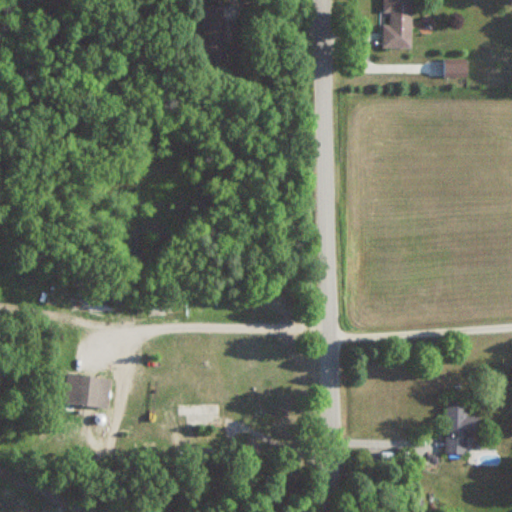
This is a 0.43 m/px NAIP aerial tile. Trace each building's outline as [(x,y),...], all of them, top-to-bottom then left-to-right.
[(410,48),(410,0),(380,0),(380,13),(387,13),(387,25),(380,25),(380,48),(410,48)] [(218,6),(196,6),(196,48),(218,48),(218,6)] [(467,63),(443,63),(443,78),(467,78),(467,63)] [(106,408),(110,378),(66,373),(63,403),(106,408)] [(478,417),(466,417),(466,401),(444,400),(444,454),(465,454),(465,437),(478,437),(478,417)]
